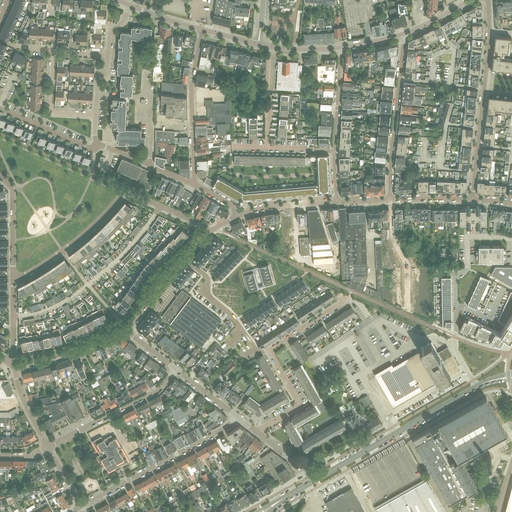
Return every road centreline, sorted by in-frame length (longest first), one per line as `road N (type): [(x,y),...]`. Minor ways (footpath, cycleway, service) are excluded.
road 1 (residential): [(472,199),(487,0)]
road 2 (tertiary): [(313,481),(480,384)]
road 3 (residential): [(240,419),(81,507)]
road 4 (residential): [(401,34),(390,199)]
road 5 (residential): [(202,29),(191,78),(191,183)]
road 6 (residential): [(48,445),(162,386),(175,369)]
road 7 (residential): [(125,189),(99,222),(13,278)]
road 8 (residential): [(181,256),(205,275),(209,297),(256,351),(269,351)]
